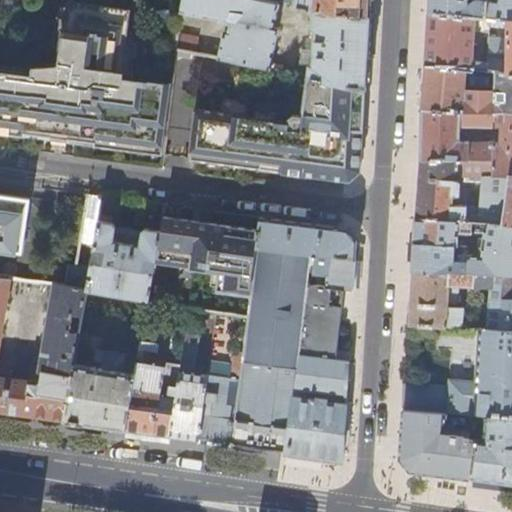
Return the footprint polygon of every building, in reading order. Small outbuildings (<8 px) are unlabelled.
[(183,0),(182,8),(228,19),(231,22),(229,30),(226,29),(220,58),(230,60),(270,69),(279,27),(274,25),(279,0),(183,0)] [(291,0),(291,2),(312,7),(332,12),(335,12),(371,15),(371,0),(291,0)] [(431,0),(432,11),(488,16),(489,0),(488,0),(477,0),(469,4),(469,0),(431,0)] [(511,0),(499,0),(499,1),(489,0),(488,16),(493,16),(510,18),(511,18),(511,0)] [(33,74),(0,69),(0,132),(162,155),(170,90),(131,85),(133,72),(124,71),(126,53),(124,52),(130,10),(70,2),(66,31),(64,30),(59,65),(33,67),(33,74)] [(370,39),(371,15),(335,12),(332,12),(312,7),(311,27),(314,28),(312,63),(308,63),(308,77),(329,82),(366,90),(367,90),(369,54),(370,39)] [(488,16),(432,11),(430,35),(428,65),(466,69),(488,71),(489,61),(474,59),(476,30),(481,30),(492,27),(493,16),(488,16)] [(178,32),(175,48),(196,53),(199,36),(178,32)] [(466,91),(466,69),(428,65),(427,82),(425,107),(461,109),(466,109),(466,91)] [(496,92),(496,72),(488,71),(466,69),(466,91),(496,92)] [(496,92),(496,110),(511,111),(511,73),(508,73),(496,72),(496,92)] [(364,117),(366,90),(329,82),(308,77),(303,112),(293,111),(288,116),(287,123),(272,121),(233,116),(233,112),(219,110),(216,134),(191,130),(187,158),(186,159),(198,161),(283,172),(294,174),(350,181),(361,172),(364,117)] [(493,110),(496,110),(496,92),(466,91),(466,109),(493,110)] [(216,134),(219,110),(194,107),(191,130),(216,134)] [(461,109),(425,107),(425,131),(424,159),(462,158),(471,158),(471,141),(461,140),(461,126),(461,109)] [(494,126),(493,110),(466,109),(461,109),(461,126),(494,126)] [(495,141),(495,158),(495,174),(511,173),(511,111),(496,110),(493,110),(494,126),(504,126),(504,141),(495,141)] [(471,141),(471,158),(495,158),(495,141),(471,141)] [(462,173),(462,158),(424,159),(422,159),(421,185),(419,216),(468,220),(482,221),(483,211),(466,210),(467,204),(455,203),(456,195),(461,195),(461,180),(457,181),(458,173),(462,173)] [(471,158),(462,158),(462,173),(462,176),(487,175),(487,174),(495,174),(495,158),(471,158)] [(506,223),(509,203),(511,177),(511,173),(495,174),(487,174),(487,175),(483,211),(482,221),(506,223)] [(0,252),(24,255),(31,199),(0,194),(0,252)] [(99,220),(104,196),(94,195),(88,194),(81,241),(96,244),(99,220)] [(468,220),(419,216),(418,230),(417,243),(458,244),(465,245),(466,239),(461,238),(462,231),(475,232),(476,229),(487,230),(486,246),(482,245),(481,254),(469,253),(467,272),(478,273),(511,274),(511,222),(506,223),(482,221),(468,220)] [(260,230),(163,217),(160,231),(155,263),(220,271),(218,289),(252,294),(255,274),(258,247),(260,230)] [(301,222),(261,217),(260,230),(258,247),(312,254),(310,273),(327,275),(326,287),(344,288),(355,289),(358,240),(347,228),(301,222)] [(155,263),(160,231),(146,228),(143,230),(140,245),(113,241),(116,223),(99,220),(96,244),(91,270),(88,290),(148,300),(155,263)] [(458,244),(417,243),(416,257),(415,269),(467,272),(469,253),(465,253),(464,260),(456,259),(458,244)] [(299,355),(337,359),(339,333),(340,325),(344,288),(326,287),(309,285),(310,273),(312,254),(258,247),(255,274),(252,294),(250,309),(249,316),(240,381),(232,443),(253,446),(286,451),(299,355)] [(0,409),(45,416),(65,419),(75,364),(78,346),(88,290),(91,270),(77,268),(70,266),(66,285),(55,283),(43,355),(45,355),(40,381),(0,375),(0,342),(11,277),(0,274),(0,409)] [(467,272),(415,269),(414,292),(412,324),(443,326),(473,328),(474,320),(465,320),(466,307),(460,307),(462,285),(477,286),(478,273),(467,272)] [(511,274),(478,273),(477,286),(494,286),(491,317),(474,315),(474,320),(473,328),(510,330),(511,319),(511,274)] [(408,374),(406,407),(476,413),(489,414),(511,415),(511,319),(510,330),(473,328),(443,326),(412,324),(408,374)] [(187,332),(180,373),(193,374),(200,334),(187,332)] [(160,344),(141,341),(135,374),(131,399),(126,428),(154,432),(171,434),(179,386),(171,384),(168,397),(162,396),(166,366),(157,365),(160,344)] [(299,355),(286,451),(343,459),(350,361),(337,359),(299,355)] [(232,443),(240,381),(228,379),(230,364),(211,361),(208,376),(193,374),(180,373),(179,386),(171,434),(208,440),(232,443)] [(100,424),(126,428),(131,399),(135,374),(75,364),(65,419),(100,424)] [(437,471),(473,476),(478,437),(474,437),(451,434),(451,429),(467,429),(468,419),(475,419),(476,413),(406,407),(404,437),(403,457),(412,468),(437,471)] [(511,415),(489,414),(487,431),(477,431),(474,430),(474,437),(478,437),(473,476),(511,481),(511,415)]
